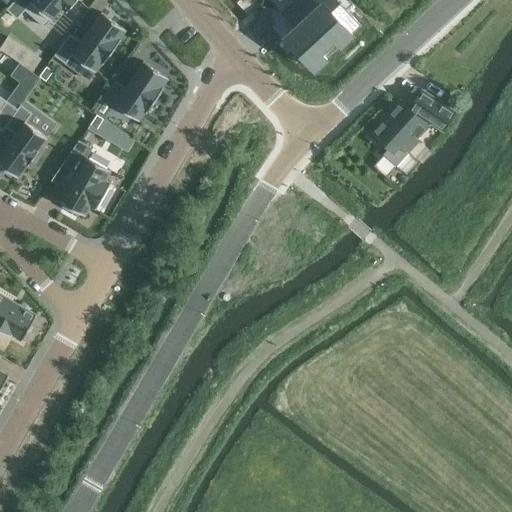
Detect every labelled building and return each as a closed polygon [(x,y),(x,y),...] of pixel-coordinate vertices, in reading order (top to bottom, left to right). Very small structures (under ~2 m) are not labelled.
[(15,0),(7,9),(17,18),(25,9),(45,27),(62,7),(67,12),(77,0),(15,0)] [(285,13),(274,23),(287,36),(286,37),(315,69),(352,34),(351,33),(359,25),(338,3),(339,2),(337,0),(296,0),(284,12),(285,13)] [(70,34),(55,55),(65,63),(71,55),(95,72),(102,64),(103,65),(121,40),(120,39),(126,30),(102,12),(101,13),(80,42),(70,34)] [(143,61),(114,104),(139,121),(145,112),(146,113),(164,88),(162,87),(168,78),(143,61)] [(46,66),(39,76),(46,81),(53,71),(46,66)] [(428,121),(443,130),(455,112),(422,90),(410,110),(401,102),(389,115),(393,118),(387,125),(383,121),(373,133),(390,148),(385,154),(397,165),(419,141),(416,138),(427,125),(426,124),(428,121)] [(0,128),(2,131),(5,126),(18,110),(0,96),(0,128)] [(0,163),(1,164),(0,164),(0,169),(10,177),(13,173),(18,177),(28,164),(29,165),(39,151),(38,150),(47,137),(25,121),(31,113),(21,105),(18,110),(5,126),(16,134),(0,155),(0,163)] [(98,106),(93,113),(96,115),(103,119),(108,112),(98,106)] [(96,115),(90,125),(97,129),(103,119),(96,115)] [(79,141),(55,176),(68,184),(59,201),(85,216),(90,207),(96,210),(111,183),(106,180),(111,171),(86,156),(91,148),(79,141)] [(0,293),(0,330),(12,337),(13,336),(22,341),(37,315),(36,314),(0,293)] [(0,370),(0,391),(9,376),(8,375),(0,370)]
